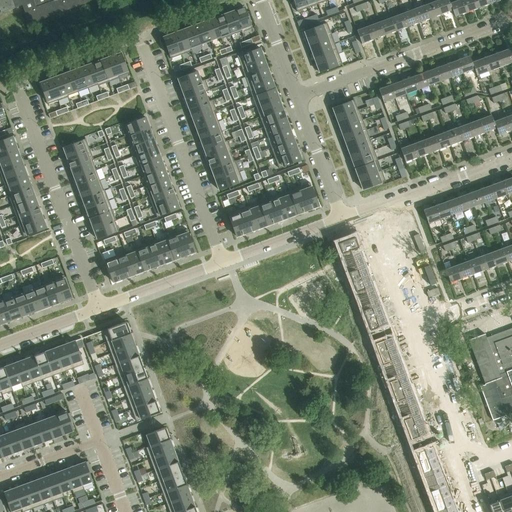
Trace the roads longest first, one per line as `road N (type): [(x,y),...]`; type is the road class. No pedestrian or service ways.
road 1 (residential): [(17,82),(99,309)]
road 2 (residential): [(140,37),(223,262)]
road 3 (residential): [(297,99),(511,19)]
road 4 (residential): [(511,452),(478,464),(427,321)]
road 5 (residential): [(125,511),(98,441),(0,477)]
road 6 (residential): [(99,309),(223,262)]
road 7 (residential): [(387,203),(511,158)]
road 8 (residential): [(17,82),(140,37)]
road 9 (residential): [(342,220),(297,99)]
road 10 (residential): [(223,262),(342,220)]
road 11 (residential): [(427,321),(387,203)]
